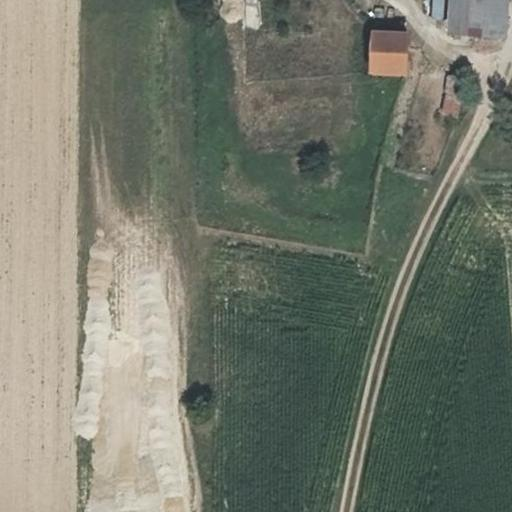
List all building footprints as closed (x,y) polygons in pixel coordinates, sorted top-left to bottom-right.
[(342,0),(268,0),(268,132),(269,181),(343,182),(342,0)] [(511,0),(471,0),(468,61),(511,65),(511,0)] [(424,60),(389,59),(387,99),(422,100),(424,60)] [(443,74),(440,113),(458,114),(461,75),(443,74)] [(480,107),(469,103),(460,144),(473,147),(480,107)]
